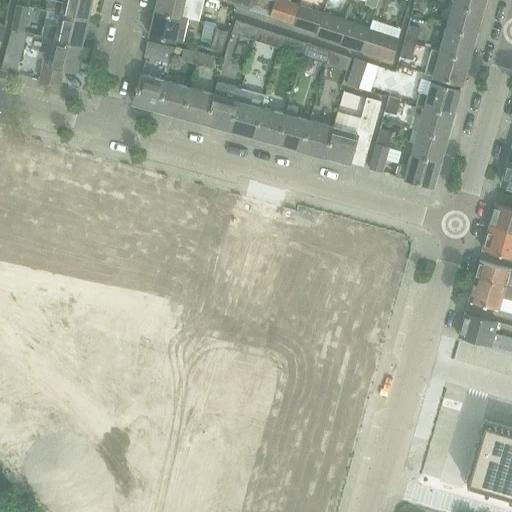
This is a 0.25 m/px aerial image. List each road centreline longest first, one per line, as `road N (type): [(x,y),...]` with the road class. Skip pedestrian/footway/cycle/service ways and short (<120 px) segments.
road 1 (residential): [(450,227),(82,122)]
road 2 (residential): [(369,511),(450,227)]
road 3 (residential): [(450,227),(511,39)]
road 4 (residential): [(120,0),(82,122)]
